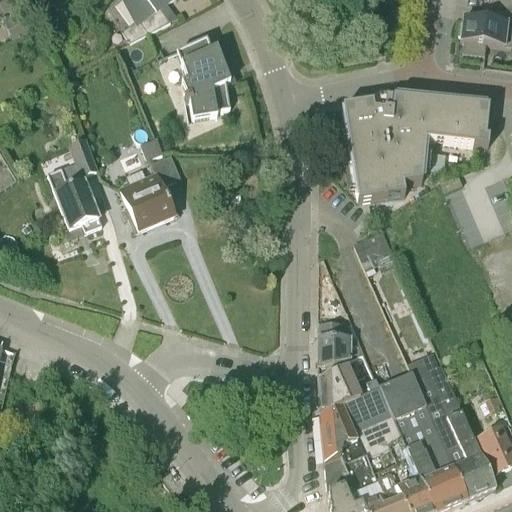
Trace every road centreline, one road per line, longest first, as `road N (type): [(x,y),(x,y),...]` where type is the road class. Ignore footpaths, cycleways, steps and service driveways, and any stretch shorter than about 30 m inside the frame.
road 1 (residential): [(297,389),(292,105)]
road 2 (unclassified): [(297,389),(177,356),(136,387)]
road 3 (residential): [(136,387),(0,311)]
road 4 (residential): [(229,511),(136,387)]
road 5 (residential): [(292,105),(421,84)]
road 6 (residential): [(280,511),(301,476),(297,389)]
